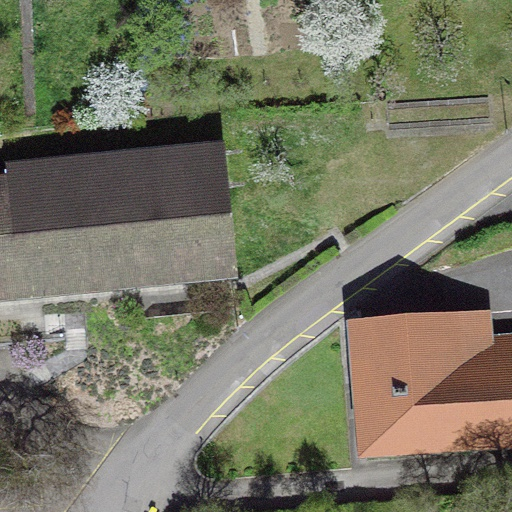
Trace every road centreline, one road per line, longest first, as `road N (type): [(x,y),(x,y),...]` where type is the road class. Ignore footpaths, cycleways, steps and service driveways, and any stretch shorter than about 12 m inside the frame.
road 1 (residential): [(511,150),(233,361),(144,454)]
road 2 (residential): [(144,454),(205,492),(281,497),(511,480)]
road 3 (unknown): [(174,423),(0,410)]
